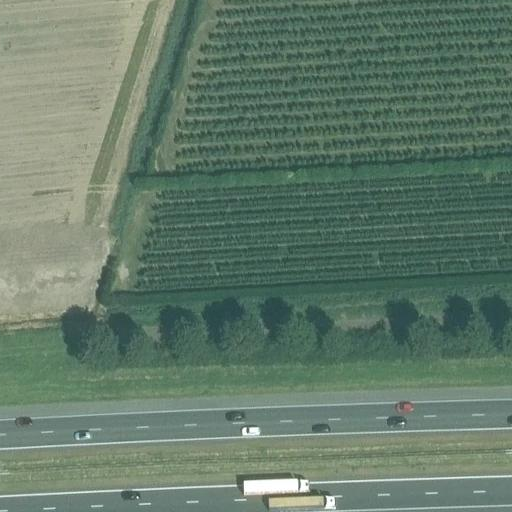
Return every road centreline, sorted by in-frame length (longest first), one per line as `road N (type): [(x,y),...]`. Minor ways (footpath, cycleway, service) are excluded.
road 1 (motorway): [(511,415),(0,438)]
road 2 (motorway): [(0,510),(511,491)]
